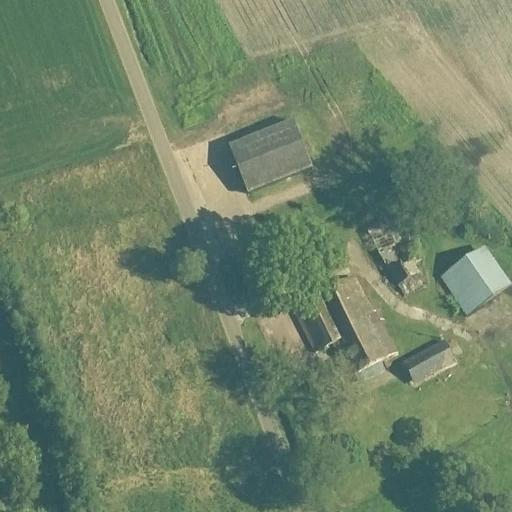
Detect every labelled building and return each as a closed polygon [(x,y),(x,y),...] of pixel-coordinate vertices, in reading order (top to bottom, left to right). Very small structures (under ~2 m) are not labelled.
[(248,198),(311,172),(292,125),(229,150),(248,198)] [(400,288),(410,281),(391,248),(402,241),(397,232),(375,244),(400,288)] [(311,241),(288,249),(293,261),(315,252),(311,241)] [(444,283),(474,323),(511,294),(511,286),(486,252),(444,283)] [(408,301),(427,294),(422,280),(403,288),(408,301)] [(346,382),(393,359),(372,317),(370,318),(352,282),(290,312),(312,357),(329,348),(346,382)] [(432,379),(454,366),(443,345),(420,357),(432,379)]
